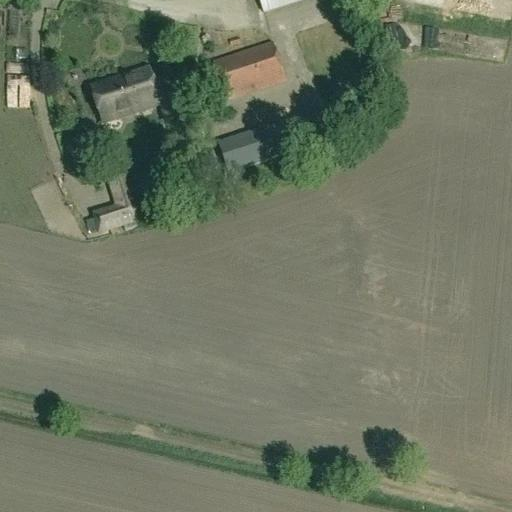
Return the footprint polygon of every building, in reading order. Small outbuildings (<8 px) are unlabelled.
[(258,0),(263,15),(308,0),(258,0)] [(474,54),(496,55),(497,39),(475,38),(474,54)] [(284,83),(273,44),(238,55),(212,62),(224,101),(284,83)] [(179,91),(158,97),(150,72),(93,90),(103,123),(160,105),(165,124),(187,117),(179,91)] [(218,144),(227,175),(297,152),(303,169),(320,163),(315,147),(305,116),(218,144)] [(101,232),(141,220),(136,206),(97,218),(101,232)]
